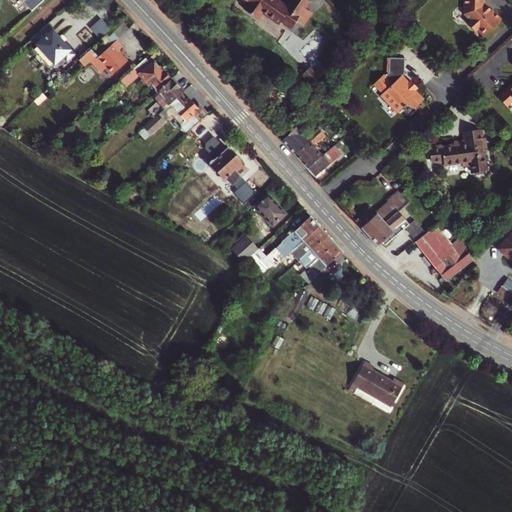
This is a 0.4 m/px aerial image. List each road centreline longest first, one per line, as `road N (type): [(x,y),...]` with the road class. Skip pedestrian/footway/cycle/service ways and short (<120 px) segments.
road 1 (secondary): [(315,200),(132,0)]
road 2 (secondary): [(511,358),(395,282),(315,200)]
road 3 (residential): [(315,200),(381,159),(462,86)]
